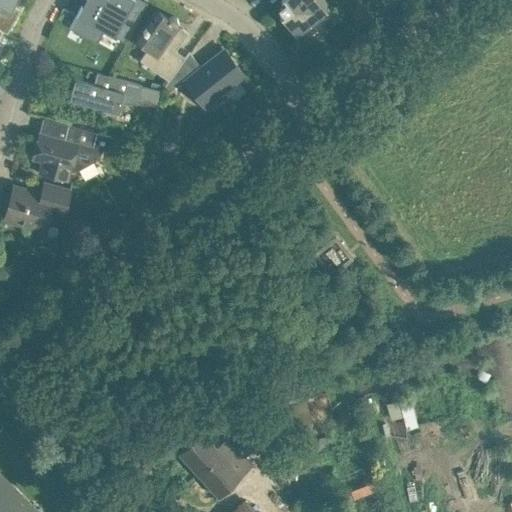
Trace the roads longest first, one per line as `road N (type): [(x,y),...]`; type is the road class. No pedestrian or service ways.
road 1 (unclassified): [(315,116),(0,366)]
road 2 (unclassified): [(460,0),(315,116)]
road 3 (residential): [(0,172),(45,0)]
road 4 (residential): [(315,116),(260,40),(205,0)]
